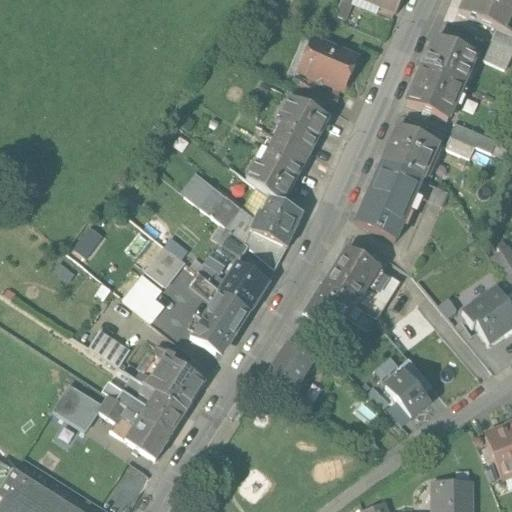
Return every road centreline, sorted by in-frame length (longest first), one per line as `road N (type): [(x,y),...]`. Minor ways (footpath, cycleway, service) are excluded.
road 1 (residential): [(157,511),(330,219),(424,0)]
road 2 (residential): [(329,511),(511,382)]
